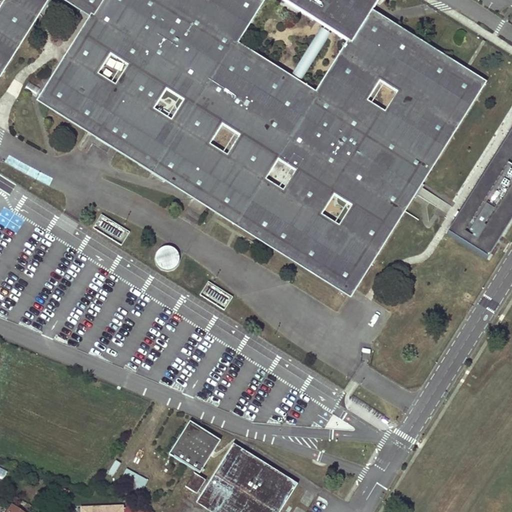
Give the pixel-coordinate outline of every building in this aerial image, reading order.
[(0,0),(0,71),(38,11),(45,0),(61,0),(78,10),(92,19),(41,100),(202,202),(350,294),(417,187),(481,84),(367,11),(347,43),(314,93),(237,44),(262,0),(0,0)] [(511,134),(448,237),(487,261),(511,220),(511,134)] [(130,230),(101,212),(93,224),(122,243),(130,230)] [(170,247),(167,247),(164,247),(161,248),(159,250),(157,253),(156,255),(155,258),(156,262),(157,265),(159,267),(161,269),(164,270),(167,270),(170,270),(173,268),(175,267),(177,264),(178,262),(179,259),(178,255),(177,253),(176,251),(175,250),(173,248),(170,247)] [(235,296),(205,278),(198,290),(227,309),(235,296)] [(169,455),(200,474),(220,441),(219,442),(189,424),(190,422),(169,455)] [(190,422),(189,424),(219,442),(220,441),(190,422)] [(234,444),(233,444),(196,503),(197,504),(199,500),(218,511),(279,511),(297,484),(296,484),(295,486),(232,447),(234,444)] [(234,444),(232,447),(295,486),(296,484),(234,444)] [(120,481),(140,493),(146,481),(126,470),(120,481)] [(206,481),(194,473),(185,487),(197,495),(206,481)] [(21,499),(16,507),(20,510),(24,502),(21,499)] [(197,504),(209,511),(218,511),(199,500),(197,504)] [(8,511),(30,511),(33,508),(24,502),(20,510),(16,507),(14,511),(11,509),(8,511)]
